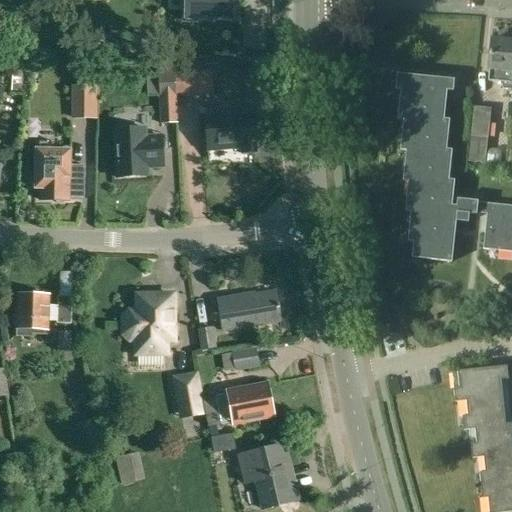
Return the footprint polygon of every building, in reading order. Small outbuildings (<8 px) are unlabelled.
[(238,1),(237,0),(185,0),(185,19),(198,20),(237,21),(237,6),(238,6),(238,2),(238,1)] [(511,89),(511,41),(492,39),(488,81),(501,83),(504,89),(511,89)] [(175,95),(202,94),(201,61),(174,62),(175,73),(175,95)] [(177,122),(175,95),(175,73),(159,74),(160,97),(161,123),(177,122)] [(438,80),(397,76),(396,91),(407,92),(405,107),(400,106),(399,121),(410,122),(408,137),(402,136),(401,151),(411,153),(410,167),(405,167),(404,182),(415,183),(413,198),(407,197),(406,212),(417,213),(416,228),(410,228),(409,243),(419,244),(417,259),(452,263),(453,250),(448,249),(451,220),(445,219),(449,189),(443,189),(446,159),(441,158),(444,128),(438,128),(441,98),(436,97),(438,80)] [(442,80),(441,91),(453,93),(454,82),(442,80)] [(98,120),(99,87),(74,87),(74,120),(98,120)] [(472,136),(487,137),(491,110),(475,108),(472,136)] [(222,116),(211,117),(214,145),(224,144),(242,143),(243,154),(256,153),(255,141),(257,141),(257,138),(259,136),(258,130),(256,127),(255,117),(238,118),(237,114),(221,115),(222,116)] [(131,130),(115,131),(117,179),(148,177),(148,168),(164,168),(162,137),(146,138),(146,135),(132,136),(131,130)] [(54,143),(39,142),(39,151),(36,151),(35,189),(40,190),(40,201),(55,201),(57,203),(63,203),(65,201),(69,201),(69,200),(83,200),(83,167),(70,166),(70,151),(53,151),(54,143)] [(469,223),(470,215),(477,215),(479,203),(458,200),(456,222),(469,223)] [(511,246),(511,212),(488,210),(484,250),(499,251),(499,246),(511,246)] [(218,300),(224,331),(280,321),(278,309),(280,308),(279,305),(277,305),(275,292),(248,297),(248,295),(218,300)] [(48,334),(49,297),(18,295),(17,313),(14,316),(14,323),(16,326),(16,329),(17,329),(17,337),(32,337),(32,334),(48,334)] [(167,342),(174,341),(174,295),(138,296),(138,312),(130,312),(124,318),(124,335),(130,341),(138,340),(138,355),(167,354),(167,342)] [(73,298),(59,298),(58,322),(70,323),(71,307),(73,307),(73,298)] [(212,328),(199,330),(202,350),(214,348),(212,328)] [(70,334),(60,333),(59,345),(59,351),(69,352),(70,334)] [(233,352),(238,373),(263,368),(259,346),(233,352)] [(511,511),(511,445),(508,442),(508,438),(511,437),(511,424),(507,425),(506,419),(500,414),(499,410),(504,410),(503,397),(498,397),(497,391),(491,386),(491,381),(496,381),(495,369),(459,372),(460,386),(455,386),(456,402),(467,401),(469,417),(463,417),(465,431),(476,430),(477,445),(472,445),(473,458),(484,458),(486,473),(481,473),(484,499),(489,499),(490,511),(511,511)] [(204,414),(197,375),(174,379),(182,418),(204,414)] [(273,416),(267,384),(227,392),(228,393),(216,395),(222,424),(234,422),(234,423),(273,416)] [(235,453),(233,436),(213,439),(216,456),(235,453)] [(285,465),(280,445),(249,453),(237,456),(244,485),(256,483),(263,509),(299,499),(290,464),(285,465)]
